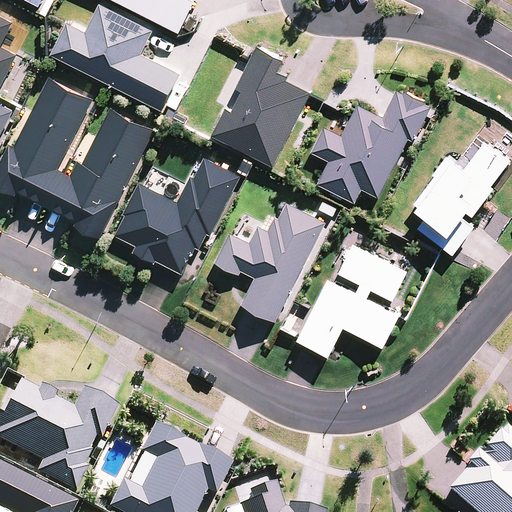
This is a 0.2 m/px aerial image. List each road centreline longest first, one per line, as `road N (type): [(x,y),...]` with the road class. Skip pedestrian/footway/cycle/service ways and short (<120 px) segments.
road 1 (residential): [(511,281),(417,388),(376,411),(333,411),(279,399),(27,267)]
road 2 (residential): [(495,46),(421,25),(336,20),(300,0)]
